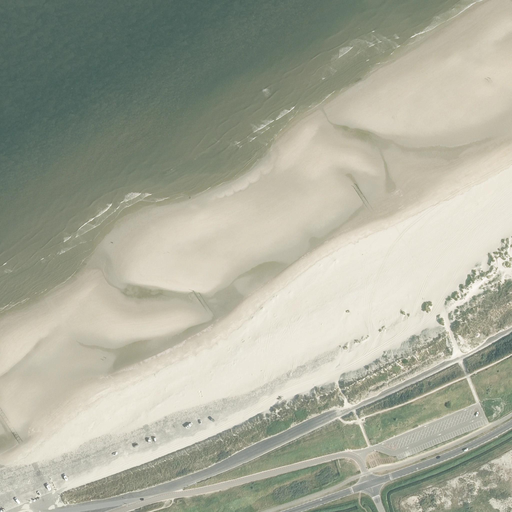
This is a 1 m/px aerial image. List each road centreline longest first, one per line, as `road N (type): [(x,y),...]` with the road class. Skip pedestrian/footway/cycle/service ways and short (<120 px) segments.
road 1 (unclassified): [(370,483),(361,461),(344,454),(116,511)]
road 2 (secondary): [(370,483),(511,423)]
